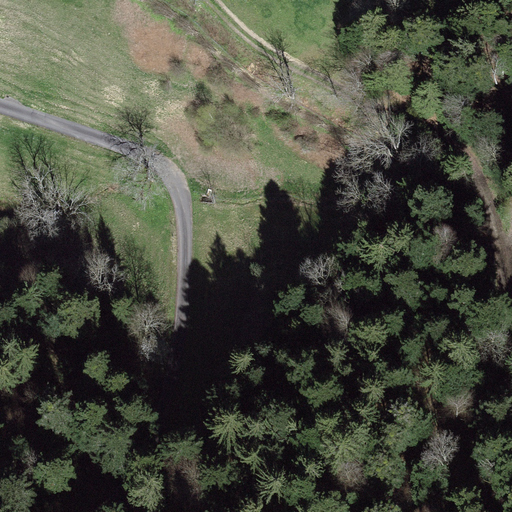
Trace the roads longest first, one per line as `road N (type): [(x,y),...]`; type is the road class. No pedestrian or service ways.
road 1 (track): [(370,511),(462,434),(490,392),(502,331),(489,191),(478,169),(436,133),(269,50),(214,0)]
road 2 (track): [(99,511),(137,469),(175,371),(187,275),(181,199),(153,159),(0,104)]
